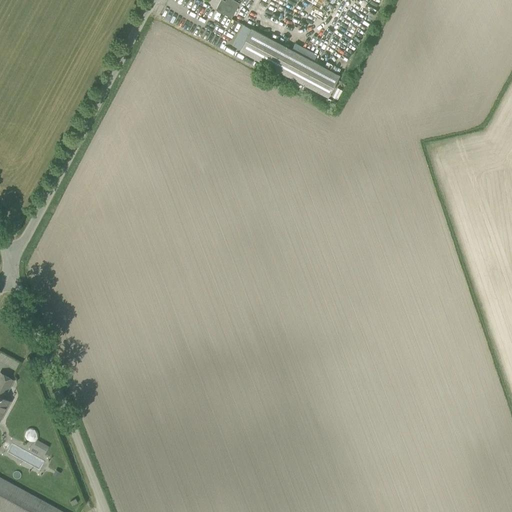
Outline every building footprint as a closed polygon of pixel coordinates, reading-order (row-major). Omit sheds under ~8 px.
[(239,3),(233,0),(225,0),(225,1),(223,0),(220,0),(216,10),(231,18),(239,3)] [(251,28),(251,29),(244,25),(233,45),(240,49),(240,50),(328,97),(340,75),(251,28)] [(296,44),(294,49),(317,58),(319,52),(296,44)] [(337,100),(342,90),(337,88),(332,97),(337,100)] [(3,398),(13,380),(0,372),(0,415),(4,409),(5,410),(10,401),(3,398)] [(32,448),(44,454),(49,446),(37,440),(32,448)] [(0,509),(5,511),(62,511),(0,478),(0,509)]
